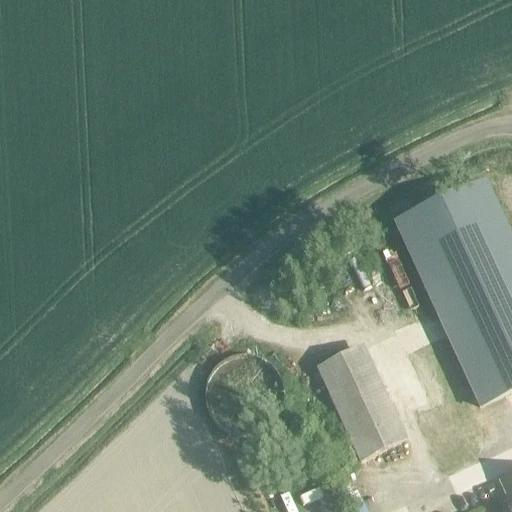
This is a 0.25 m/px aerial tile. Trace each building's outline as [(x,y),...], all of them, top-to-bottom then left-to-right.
[(479,410),(511,395),(511,243),(486,188),(396,230),(479,410)] [(351,274),(343,277),(350,296),(358,294),(351,274)] [(272,427),(278,419),(282,409),(283,398),(281,387),(276,377),(269,369),(259,363),(248,360),(237,361),(227,364),(217,370),(210,379),(206,389),(204,400),(206,411),(211,421),(218,429),(226,435),(235,438),(245,439),(255,437),(264,433),(272,427)] [(378,382),(331,405),(360,466),(406,444),(378,382)] [(506,507),(508,511),(511,511),(511,479),(500,485),(509,506),(506,507)] [(316,511),(309,496),(289,504),(291,511),(316,511)]
